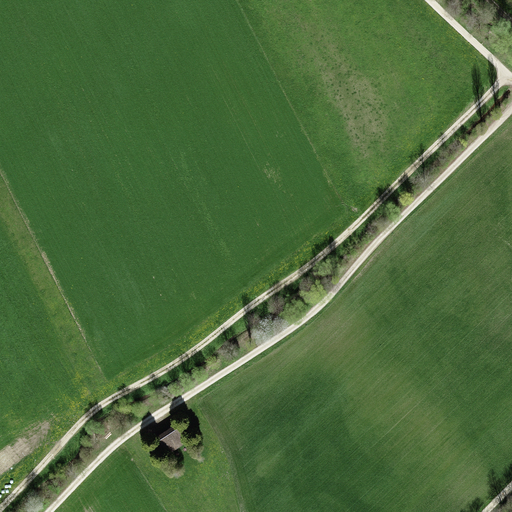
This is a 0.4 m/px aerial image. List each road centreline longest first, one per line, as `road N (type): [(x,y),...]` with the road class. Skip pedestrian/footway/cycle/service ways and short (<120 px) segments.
road 1 (track): [(508,74),(331,246),(171,366),(90,412),(0,508)]
road 2 (track): [(511,109),(375,240),(321,304),(230,369)]
road 3 (track): [(48,511),(109,450),(230,369)]
